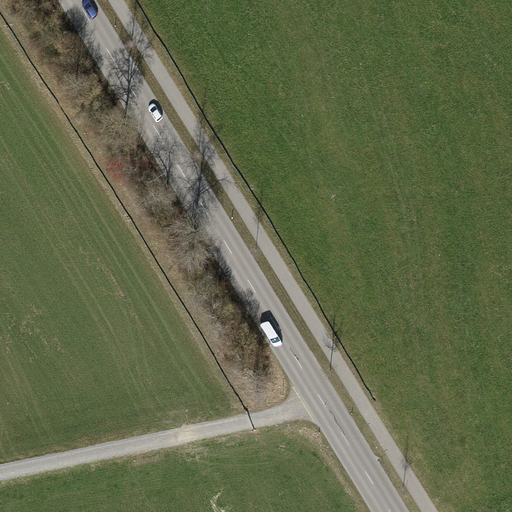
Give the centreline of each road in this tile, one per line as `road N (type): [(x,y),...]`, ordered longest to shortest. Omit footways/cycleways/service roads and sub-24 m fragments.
road 1 (tertiary): [(388,511),(73,0)]
road 2 (track): [(0,477),(323,406)]
